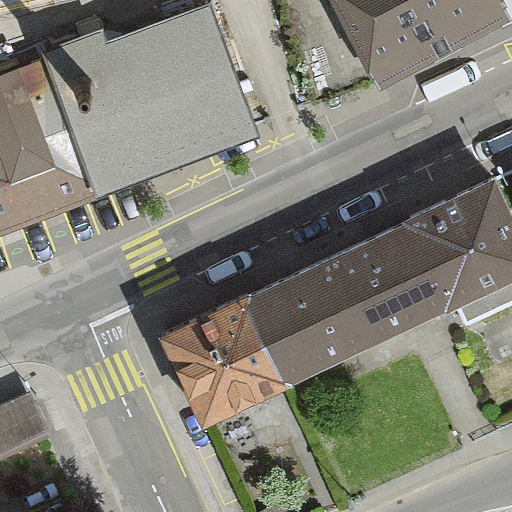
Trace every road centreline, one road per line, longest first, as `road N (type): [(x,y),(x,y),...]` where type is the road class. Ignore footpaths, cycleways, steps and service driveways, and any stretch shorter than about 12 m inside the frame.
road 1 (unclassified): [(74,296),(511,91)]
road 2 (residential): [(172,511),(74,296)]
